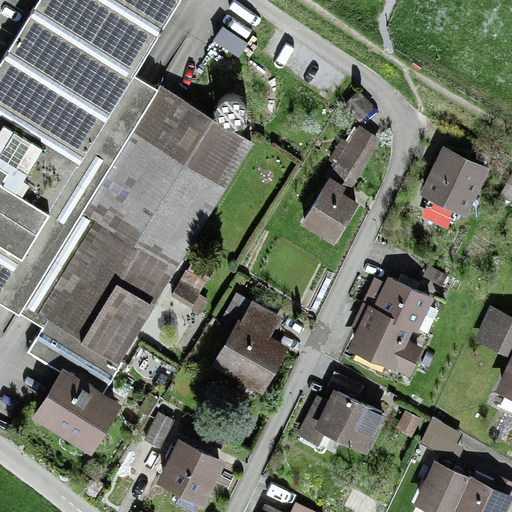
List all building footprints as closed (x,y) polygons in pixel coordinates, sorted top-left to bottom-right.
[(32,318),(42,325),(27,349),(41,357),(52,364),(56,358),(103,387),(120,360),(254,140),(224,122),(137,68),(178,0),(40,0),(0,66),(0,298),(18,310),(32,318)] [(236,123),(241,121),(245,117),(248,113),(249,107),(248,102),(245,97),(242,93),(237,91),(232,91),(227,92),(222,95),(219,98),(217,103),(217,108),(218,113),(221,118),(224,122),(230,123),(236,123)] [(381,149),(359,136),(308,218),(336,235),(358,200),(352,196),(381,149)] [(486,168),(444,149),(425,190),(467,209),(486,168)] [(511,177),(503,194),(511,198),(511,177)] [(372,303),(415,324),(429,295),(386,274),(372,303)] [(278,311),(246,295),(213,361),(262,385),(285,339),(268,331),(278,311)] [(415,324),(372,303),(352,344),(410,372),(424,344),(409,337),(415,324)] [(511,312),(500,307),(487,336),(511,346),(511,362),(503,384),(511,388),(511,312)] [(116,408),(65,375),(38,416),(89,449),(116,408)] [(405,407),(345,376),(316,431),(337,441),(346,424),(385,444),(405,407)] [(159,410),(145,438),(159,445),(173,417),(159,410)] [(467,435),(434,419),(423,440),(456,456),(467,435)] [(218,454),(179,437),(162,476),(201,493),(218,454)] [(471,511),(502,511),(511,488),(511,486),(506,484),(475,471),(472,477),(456,469),(435,460),(418,498),(450,511),(453,511),(457,506),(471,511)] [(293,511),(272,511),(266,509),(265,511),(327,511),(328,511),(300,498),(293,511)]
